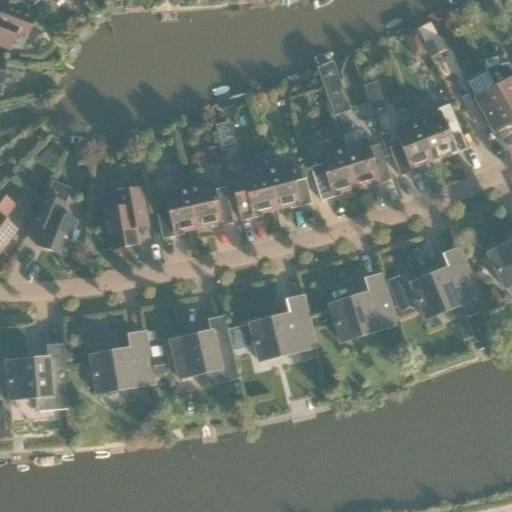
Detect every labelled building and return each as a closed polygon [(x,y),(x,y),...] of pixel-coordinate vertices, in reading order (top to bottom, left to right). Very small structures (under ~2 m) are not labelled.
[(29,6),(19,0),(17,0),(15,6),(27,11),(29,6)] [(34,16),(12,7),(3,4),(0,12),(0,45),(8,49),(9,48),(21,49),(25,37),(26,37),(32,22),(44,26),(46,22),(34,16)] [(432,58),(444,52),(437,39),(425,45),(432,58)] [(423,48),(412,53),(414,58),(426,53),(423,48)] [(484,69),(486,73),(494,87),(511,117),(511,68),(511,69),(507,63),(484,69)] [(511,117),(494,87),(486,73),(467,84),(471,92),(460,98),(473,120),(483,114),(494,132),(511,122),(511,117)] [(341,88),(325,93),(334,117),(350,112),(341,88)] [(380,96),(368,101),(372,114),(383,110),(385,109),(380,96)] [(438,113),(416,122),(431,159),(454,151),(455,154),(466,150),(448,105),(436,110),(438,113)] [(431,159),(416,122),(394,131),(399,144),(388,148),(399,176),(411,172),(410,168),(431,159)] [(230,123),(216,126),(218,134),(232,131),(230,123)] [(0,149),(17,137),(12,130),(0,135),(0,149)] [(341,148),(354,187),(376,180),(377,183),(389,180),(378,145),(367,149),(365,141),(341,148)] [(219,162),(216,147),(203,150),(206,164),(219,162)] [(354,187),(341,148),(318,155),(321,164),(310,168),(320,201),(332,197),(331,194),(354,187)] [(265,169),(275,208),(298,203),(299,207),(310,204),(304,179),(293,182),(288,163),(265,169)] [(275,208),(265,169),(241,175),(243,182),(232,185),(240,221),(252,218),(251,214),(275,208)] [(187,188),(196,227),(219,222),(220,226),(232,223),(224,188),(213,190),(211,182),(187,188)] [(139,188),(116,192),(101,195),(110,250),(137,245),(134,229),(146,227),(139,188)] [(173,233),(196,227),(187,188),(163,193),(165,201),(154,204),(162,239),(174,236),(173,233)] [(60,215),(65,204),(67,198),(54,193),(52,198),(43,194),(30,226),(41,230),(35,245),(61,256),(76,221),(60,215)] [(0,249),(15,229),(2,219),(13,205),(0,194),(0,249)] [(511,241),(487,254),(504,288),(511,284),(511,241)] [(478,297),(458,249),(442,256),(447,268),(409,284),(424,319),(425,319),(423,314),(460,299),(462,304),(478,297)] [(395,325),(380,275),(364,280),(368,293),(328,305),(340,342),(341,342),(339,336),(377,324),(379,330),(395,325)] [(412,308),(398,275),(398,276),(387,281),(387,279),(386,280),(400,314),(401,313),(400,312),(411,307),(412,309),(412,308)] [(315,347),(302,297),(285,301),(288,314),(249,324),(258,362),(259,361),(258,356),(297,346),(298,351),(315,347)] [(238,379),(223,315),(206,319),(210,332),(169,342),(178,379),(205,373),(208,386),(238,379)] [(157,340),(155,330),(146,331),(147,341),(157,340)] [(153,384),(144,333),(127,336),(129,349),(89,356),(96,394),(97,394),(96,388),(135,381),(136,387),(153,384)] [(68,409),(64,365),(63,349),(62,344),(45,345),(46,358),(5,362),(9,400),(10,400),(9,394),(36,392),(36,398),(36,399),(37,411),(68,409)]
